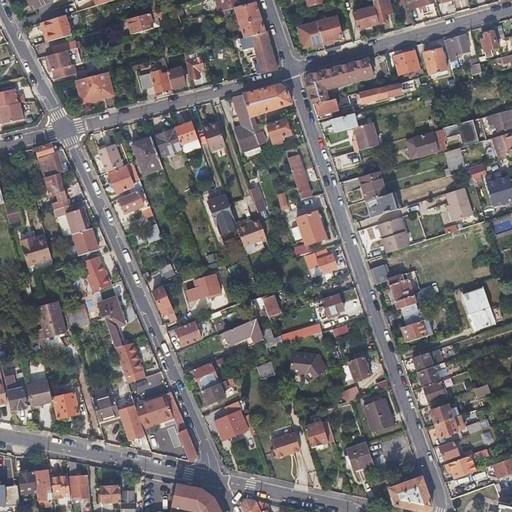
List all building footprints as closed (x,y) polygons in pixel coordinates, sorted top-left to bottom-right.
[(26,0),(33,12),(57,0),(26,0)] [(215,0),(218,12),(228,9),(234,8),(245,5),(243,0),(215,0)] [(406,0),(409,10),(426,6),(434,3),(432,0),(406,0)] [(251,35),(265,32),(256,2),(245,5),(234,8),(244,37),(248,36),(251,35)] [(386,16),(389,15),(393,14),(390,3),(374,7),(378,25),(387,22),(386,16)] [(178,11),(177,8),(176,6),(152,13),(153,17),(178,11)] [(378,25),(374,7),(354,13),(358,30),(378,25)] [(230,16),(228,9),(218,12),(219,17),(220,18),(230,16)] [(205,20),(219,17),(218,12),(204,16),(205,20)] [(148,14),(137,17),(127,20),(131,35),(152,29),(148,14)] [(65,16),(54,20),(42,24),(44,32),(46,31),(50,42),(72,36),(65,16)] [(342,37),(339,27),(337,18),(317,23),(323,42),(342,37)] [(323,42),(317,23),(299,28),(304,48),(323,42)] [(497,40),(504,38),(501,26),(494,28),(497,40)] [(265,32),(251,35),(256,54),(250,55),(252,64),(254,64),(257,74),(276,69),(266,32),(265,32)] [(486,57),(489,56),(491,56),(490,50),(498,48),(493,32),(482,35),(484,40),(481,41),(486,57)] [(240,38),(233,40),(225,42),(227,49),(243,45),(245,50),(251,49),(248,36),(244,37),(240,38)] [(454,56),(459,54),(468,52),(464,36),(449,40),(443,41),(449,61),(455,59),(454,56)] [(508,37),(504,38),(497,40),(500,51),(511,48),(508,37)] [(58,54),(77,49),(75,42),(56,47),(58,54)] [(162,58),(167,57),(163,45),(157,47),(160,59),(162,58)] [(54,55),(48,56),(52,72),(54,81),(76,76),(74,66),(82,64),(78,49),(77,49),(58,54),(54,55)] [(447,70),(444,59),(441,49),(424,54),(429,74),(447,70)] [(398,75),(409,72),(420,69),(415,51),(393,57),(398,75)] [(201,57),(195,59),(189,60),(186,52),(181,53),(190,79),(200,77),(199,71),(204,70),(201,57)] [(511,55),(511,56),(503,58),(504,65),(510,63),(511,66),(511,55)] [(316,104),(334,99),(333,94),(327,95),(325,88),(374,74),(369,58),(307,75),(305,83),(312,105),(316,104)] [(471,76),(481,73),(479,65),(472,66),(468,68),(471,76)] [(167,73),(172,89),(185,85),(180,68),(166,72),(167,73)] [(75,80),(79,92),(82,104),(113,96),(107,72),(75,80)] [(150,74),(153,86),(155,93),(172,89),(167,73),(160,75),(159,72),(150,74)] [(153,86),(150,74),(150,73),(139,76),(142,89),(153,86)] [(362,103),(381,98),(400,93),(399,89),(412,85),(410,79),(359,93),(362,103)] [(242,95),(252,124),(256,123),(253,117),(291,103),(286,89),(279,85),(242,95)] [(0,126),(28,121),(21,88),(0,92),(0,126)] [(503,96),(501,90),(494,92),(496,98),(503,96)] [(252,124),(242,95),(232,97),(243,133),(236,135),(244,159),(246,159),(247,163),(250,164),(263,160),(258,145),(255,135),(253,128),(252,124)] [(348,96),(334,99),(316,104),(318,115),(338,110),(337,108),(350,105),(348,96)] [(511,127),(511,124),(509,120),(511,119),(511,109),(492,116),(495,127),(497,132),(511,127)] [(353,113),(342,117),(331,120),(334,132),(353,127),(355,135),(357,140),(353,141),(351,141),(354,152),(377,146),(371,122),(356,126),(353,113)] [(492,116),(491,114),(479,117),(483,130),(495,127),(492,116)] [(483,130),(479,117),(471,119),(473,125),(474,125),(480,142),(486,140),(483,130)] [(273,146),(277,144),(282,143),(281,138),(291,134),(285,118),(265,125),(273,146)] [(175,129),(181,145),(197,139),(191,122),(175,129)] [(216,123),(201,128),(209,152),(224,146),(216,123)] [(182,149),(181,145),(175,129),(154,136),(162,156),(182,149)] [(511,132),(492,138),(498,159),(511,154),(511,132)] [(260,133),(255,135),(258,145),(265,143),(262,133),(260,133)] [(413,138),(416,148),(419,157),(437,151),(432,133),(413,138)] [(151,138),(141,141),(132,145),(143,176),(162,169),(151,138)] [(52,147),(52,146),(51,144),(34,149),(37,158),(62,150),(60,147),(56,149),(55,146),(52,147)] [(123,166),(118,156),(113,145),(97,152),(107,173),(123,166)] [(299,155),(298,151),(297,148),(285,152),(302,201),(312,197),(303,172),(297,156),(299,155)] [(460,148),(452,150),(444,153),(447,163),(463,158),(460,148)] [(341,156),(342,160),(343,163),(356,159),(354,152),(341,156)] [(57,155),(37,161),(43,179),(58,175),(62,173),(69,171),(67,165),(61,167),(57,155)] [(463,158),(447,163),(449,170),(465,165),(463,158)] [(13,161),(15,166),(16,171),(22,170),(19,159),(13,161)] [(129,189),(131,194),(143,188),(132,162),(127,164),(135,183),(132,184),(125,168),(107,175),(116,195),(129,189)] [(481,165),(469,169),(469,171),(472,179),(485,176),(481,165)] [(366,201),(386,195),(379,172),(358,178),(366,201)] [(246,177),(248,183),(250,190),(260,187),(256,173),(246,177)] [(43,179),(46,189),(52,187),(57,203),(51,205),(53,210),(67,207),(58,175),(43,179)] [(497,180),(496,175),(484,178),(493,207),(511,200),(511,189),(508,177),(501,179),(497,180)] [(143,188),(131,194),(118,200),(124,214),(143,206),(145,209),(150,206),(143,188)] [(474,216),(464,188),(446,194),(456,221),(474,216)] [(396,192),(393,193),(398,210),(401,209),(396,192)] [(393,193),(386,195),(366,201),(371,218),(398,210),(393,193)] [(277,197),(278,202),(280,207),(286,205),(283,194),(277,197)] [(225,195),(216,198),(207,201),(216,225),(217,225),(233,219),(225,195)] [(16,200),(3,204),(9,229),(23,225),(16,200)] [(71,206),(67,207),(53,210),(55,218),(66,215),(73,235),(90,230),(86,218),(84,219),(81,210),(72,213),(71,206)] [(299,225),(297,225),(296,226),(298,232),(301,231),(303,237),(306,245),(328,238),(318,211),(296,219),(299,225)] [(406,215),(385,222),(387,236),(384,237),(386,252),(404,246),(410,245),(406,215)] [(235,226),(233,219),(217,225),(223,241),(239,236),(235,226)] [(246,222),(235,226),(239,236),(240,240),(242,246),(265,238),(259,220),(247,224),(246,222)] [(411,294),(403,273),(387,279),(382,264),(370,269),(375,285),(386,281),(396,309),(401,308),(415,303),(467,286),(464,277),(467,276),(456,243),(465,240),(469,249),(488,243),(482,222),(410,245),(404,246),(419,291),(411,294)] [(150,244),(163,239),(158,225),(145,229),(150,244)] [(296,239),(303,237),(301,231),(298,232),(296,226),(291,227),(296,239)] [(91,229),(90,230),(73,235),(71,236),(78,257),(98,250),(91,229)] [(239,236),(223,241),(224,245),(228,245),(232,244),(236,242),(239,240),(240,240),(239,236)] [(51,260),(45,239),(35,242),(31,243),(29,238),(20,241),(27,267),(51,260)] [(306,245),(293,250),(295,257),(309,253),(306,245)] [(322,259),(321,256),(320,252),(313,255),(314,259),(312,260),(314,267),(320,266),(325,281),(337,277),(335,270),(337,269),(333,256),(322,259)] [(98,258),(82,264),(93,293),(110,287),(98,258)] [(160,269),(164,280),(177,275),(172,264),(160,269)] [(215,275),(194,282),(196,289),(187,292),(190,302),(207,296),(208,299),(222,294),(215,275)] [(22,279),(27,300),(33,298),(27,278),(22,279)] [(162,287),(156,289),(151,291),(161,314),(167,312),(171,321),(176,319),(162,287)] [(463,295),(469,312),(476,330),(495,323),(482,288),(463,295)] [(255,317),(261,315),(266,313),(268,320),(278,316),(274,299),(285,295),(283,289),(260,297),(250,301),(252,309),(255,317)] [(260,297),(258,291),(247,295),(249,299),(250,301),(260,297)] [(328,320),(334,318),(339,316),(338,313),(344,311),(338,295),(321,301),(328,320)] [(116,348),(127,344),(122,329),(128,327),(118,299),(98,306),(103,319),(106,318),(116,348)] [(243,313),(252,309),(250,301),(249,299),(239,303),(243,313)] [(35,308),(39,323),(44,339),(65,333),(56,302),(35,308)] [(417,310),(415,303),(401,308),(407,325),(401,327),(406,343),(432,334),(427,319),(425,319),(421,308),(417,310)] [(248,347),(263,341),(259,329),(256,320),(223,333),(228,346),(245,339),(248,347)] [(175,329),(178,338),(182,347),(201,339),(194,322),(175,329)] [(319,322),(281,334),(284,342),(313,333),(321,330),(319,322)] [(284,342),(281,334),(272,337),(268,326),(259,329),(263,341),(266,348),(284,342)] [(315,339),(323,336),(321,330),(313,333),(315,339)] [(243,343),(246,349),(248,347),(245,339),(228,346),(229,349),(243,343)] [(134,342),(127,344),(116,348),(126,377),(143,371),(134,342)] [(438,350),(413,359),(417,371),(443,362),(438,350)] [(355,354),(356,356),(356,358),(348,361),(355,380),(370,374),(362,352),(355,354)] [(314,378),(318,375),(323,371),(320,367),(323,365),(316,355),(292,353),(290,373),(304,374),(308,371),(314,378)] [(194,372),(200,387),(217,381),(212,368),(234,359),(232,354),(210,363),(211,365),(194,372)] [(271,362),(255,368),(261,382),(275,377),(271,362)] [(418,373),(420,379),(422,385),(449,375),(445,364),(418,373)] [(304,386),(314,378),(308,371),(304,374),(308,379),(303,384),(304,386)] [(27,407),(23,389),(16,390),(12,375),(4,377),(11,411),(27,407)] [(207,405),(216,401),(225,398),(221,390),(234,385),(231,379),(201,391),(207,405)] [(30,407),(52,402),(51,399),(49,388),(47,381),(26,387),(30,407)] [(422,390),(424,397),(427,404),(445,397),(440,383),(422,390)] [(65,384),(49,388),(51,399),(53,398),(68,395),(65,384)] [(474,389),(476,394),(478,399),(491,394),(487,384),(474,389)] [(353,400),(352,397),(359,394),(355,386),(342,390),(346,402),(353,400)] [(111,392),(91,398),(92,402),(112,395),(111,392)] [(57,419),(68,416),(79,414),(73,393),(68,395),(53,398),(57,419)] [(92,402),(98,421),(118,415),(117,413),(112,395),(92,402)] [(136,407),(142,425),(172,416),(166,400),(165,397),(135,405),(136,407)] [(171,398),(166,400),(172,416),(189,462),(190,462),(196,456),(171,398)] [(364,406),(373,431),(392,424),(384,400),(372,404),(364,406)] [(235,404),(224,408),(228,415),(214,421),(222,440),(253,427),(249,416),(242,419),(235,404)] [(436,425),(453,418),(448,406),(431,413),(436,425)] [(142,425),(136,407),(117,413),(118,415),(119,418),(126,441),(145,435),(142,425)] [(320,413),(315,415),(311,416),(313,424),(306,426),(317,460),(338,454),(327,419),(323,421),(320,413)] [(119,418),(118,415),(98,421),(98,424),(119,418)] [(458,433),(453,418),(436,425),(436,426),(441,439),(444,438),(458,433)] [(481,432),(480,428),(478,425),(466,429),(469,437),(481,432)] [(294,432),(270,440),(276,458),(300,450),(294,432)] [(461,440),(458,433),(444,438),(446,445),(461,440)] [(367,442),(347,448),(353,469),(373,463),(367,442)] [(439,450),(442,455),(444,461),(460,455),(455,444),(439,450)] [(451,472),(455,480),(467,476),(475,472),(470,460),(477,458),(478,460),(490,456),(487,450),(474,455),(466,458),(445,466),(448,473),(451,472)] [(493,466),(495,472),(498,478),(511,472),(511,459),(493,466)] [(46,471),(33,472),(36,492),(37,502),(45,501),(44,491),(49,491),(46,471)] [(36,492),(33,472),(18,474),(21,494),(36,492)] [(71,477),(72,488),(73,499),(85,498),(85,493),(90,493),(88,475),(71,477)] [(427,511),(431,507),(420,476),(388,488),(394,505),(426,511),(427,511)] [(467,476),(455,480),(457,487),(469,483),(467,476)] [(69,477),(51,479),(53,498),(71,496),(69,477)] [(201,511),(220,511),(212,496),(200,490),(176,484),(172,506),(201,511)] [(499,496),(511,491),(511,484),(497,491),(499,496)] [(120,485),(111,486),(102,487),(103,502),(121,500),(120,485)] [(137,511),(136,500),(134,500),(133,500),(131,489),(122,490),(123,500),(121,500),(122,511),(137,511)] [(242,511),(266,511),(262,503),(245,499),(239,506),(242,511)]
